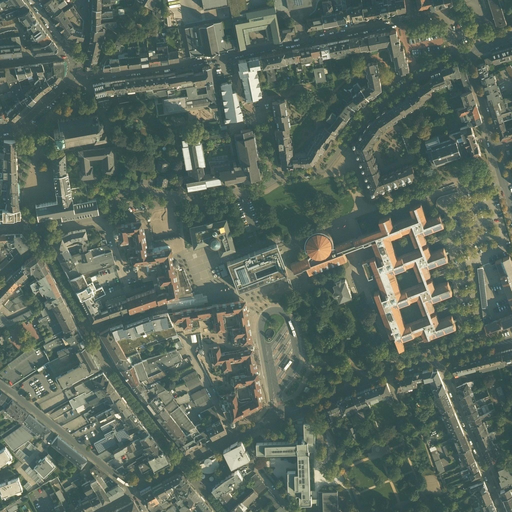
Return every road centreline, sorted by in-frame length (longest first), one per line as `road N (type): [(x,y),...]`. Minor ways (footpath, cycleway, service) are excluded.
road 1 (residential): [(73,75),(184,64),(414,19)]
road 2 (residential): [(456,57),(365,113),(323,168),(270,180)]
road 3 (residential): [(233,436),(437,359)]
road 4 (residential): [(270,180),(198,202),(129,189),(105,217)]
road 5 (residential): [(132,490),(0,387)]
road 6 (residential): [(437,359),(502,511)]
